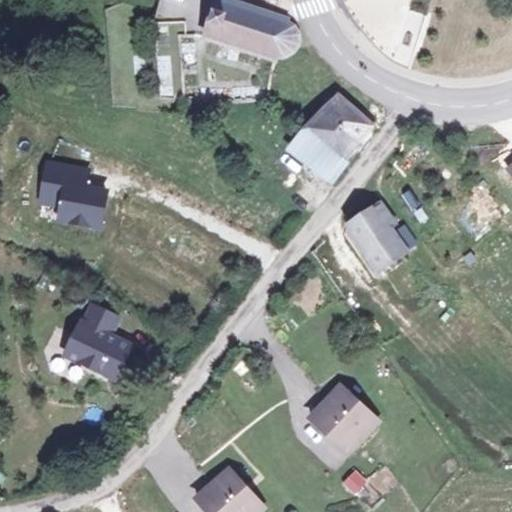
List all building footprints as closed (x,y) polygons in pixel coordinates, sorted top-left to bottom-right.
[(158,0),(160,19),(187,17),(185,0),(158,0)] [(219,0),(214,17),(208,35),(276,58),(287,57),(299,49),(302,40),(289,21),(223,0),(219,0)] [(175,96),(171,53),(155,55),(159,97),(175,96)] [(373,129),(337,103),(323,120),(360,147),(373,129)] [(348,166),(360,147),(323,120),(303,145),(349,179),(355,170),(348,166)] [(292,159),(339,192),(349,179),(303,145),(292,159)] [(103,243),(106,208),(85,206),(87,187),(49,183),(45,220),(64,222),(62,239),(103,243)] [(412,190),(403,194),(417,223),(426,218),(412,190)] [(379,210),(353,231),(378,263),(405,242),(379,210)] [(117,317),(89,304),(66,353),(118,377),(132,345),(109,335),(117,317)] [(345,388),(319,419),(337,435),(342,429),(361,445),(383,420),(345,388)] [(337,435),(356,451),(361,445),(342,429),(337,435)] [(354,496),(368,483),(355,469),(341,482),(354,496)] [(238,474),(208,502),(217,511),(269,511),(271,510),(238,474)]
